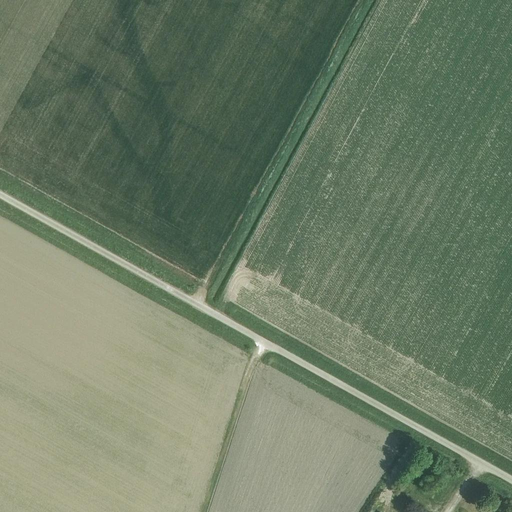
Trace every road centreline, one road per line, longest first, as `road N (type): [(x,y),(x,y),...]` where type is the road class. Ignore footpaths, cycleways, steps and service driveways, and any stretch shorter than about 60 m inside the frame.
road 1 (unclassified): [(511,477),(0,196)]
road 2 (track): [(202,305),(367,0)]
